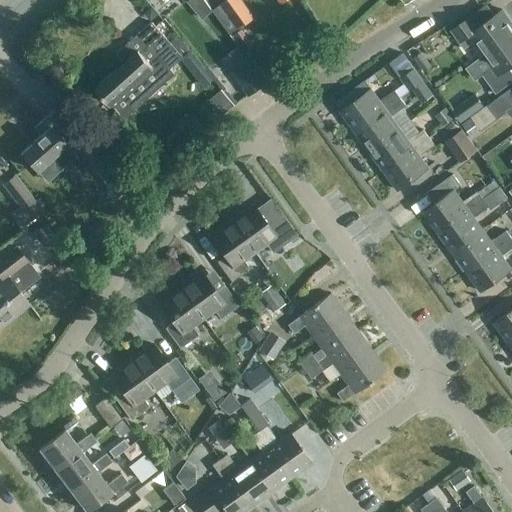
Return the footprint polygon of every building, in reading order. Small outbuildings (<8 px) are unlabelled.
[(226,0),(211,10),(228,34),(229,35),(254,18),(241,0),(226,0)] [(486,6),(471,16),(451,31),(464,49),(475,42),(484,55),(511,34),(511,23),(502,10),(493,16),(486,6)] [(152,22),(116,53),(124,62),(96,88),(121,116),(151,90),(141,78),(153,67),(150,64),(159,56),(170,68),(183,57),(152,22)] [(511,34),(484,55),(493,67),(482,75),(496,93),(511,81),(511,72),(509,68),(511,65),(511,34)] [(221,59),(248,97),(266,84),(238,46),(221,59)] [(403,53),(388,63),(394,71),(409,92),(412,90),(424,82),(408,60),(403,53)] [(430,67),(420,53),(412,58),(422,73),(430,67)] [(365,80),(334,103),(340,111),(354,131),(400,98),(395,90),(380,101),(371,88),(365,80)] [(433,95),(424,82),(412,90),(421,103),(433,95)] [(511,87),(487,105),(497,119),(506,112),(509,115),(511,115),(511,87)] [(426,104),(436,114),(447,103),(438,93),(426,104)] [(453,111),(461,122),(484,106),(476,94),(453,111)] [(406,105),(400,98),(354,131),(369,150),(400,128),(391,116),(406,105)] [(61,138),(70,130),(53,110),(33,128),(40,135),(20,153),(36,171),(66,144),(61,138)] [(449,138),(458,127),(451,121),(442,132),(449,138)] [(408,140),(400,128),(369,150),(383,170),(429,137),(423,129),(408,140)] [(462,128),(462,129),(445,141),(459,161),(477,149),(462,128)] [(429,137),(383,170),(397,190),(428,168),(419,155),(434,145),(429,137)] [(91,140),(90,140),(78,149),(115,198),(128,189),(91,140)] [(73,179),(82,190),(91,183),(82,171),(73,179)] [(434,205),(423,213),(437,232),(483,199),(477,192),(463,202),(454,190),(460,185),(453,174),(426,193),(434,205)] [(14,175),(3,183),(0,185),(18,207),(7,215),(19,229),(42,211),(14,175)] [(488,207),(483,199),(437,232),(451,252),(482,229),(474,218),(488,207)] [(265,244),(271,252),(297,234),(281,213),(266,224),(253,206),(232,221),(254,252),(265,244)] [(254,252),(232,221),(211,236),(225,255),(216,261),(231,282),(249,268),(243,260),(254,252)] [(31,235),(41,246),(44,244),(49,250),(58,243),(53,238),(54,236),(44,224),(31,235)] [(482,229),(451,252),(466,271),(511,238),(505,230),(491,241),(482,229)] [(511,239),(511,238),(466,271),(480,291),(511,268),(502,256),(511,248),(511,239)] [(0,326),(29,304),(19,292),(39,277),(16,247),(0,258),(0,326)] [(212,270),(204,276),(201,272),(180,287),(202,318),(214,310),(220,319),(238,306),(212,270)] [(258,294),(272,313),(283,305),(270,286),(258,294)] [(180,287),(163,300),(159,302),(173,322),(164,328),(179,348),(197,335),(191,326),(202,318),(180,287)] [(312,335),(344,313),(330,293),(298,316),(298,317),(287,325),(293,333),(304,325),(312,335)] [(511,310),(494,324),(508,343),(511,340),(511,310)] [(320,347),(310,354),(298,362),(304,370),(357,332),(344,313),(312,335),(320,347)] [(253,323),(243,330),(252,343),(262,336),(253,323)] [(357,332),(304,370),(310,378),(332,363),(340,374),(371,351),(357,332)] [(257,351),(271,360),(283,342),(268,333),(257,351)] [(154,390),(160,399),(189,377),(175,357),(166,363),(152,344),(131,359),(154,390)] [(371,351),(340,374),(347,385),(336,393),(342,401),(353,393),(354,394),(385,371),(371,351)] [(131,359),(110,374),(125,394),(116,400),(131,420),(149,407),(142,398),(154,390),(131,359)] [(272,377),(262,364),(252,371),(262,384),(272,377)] [(214,377),(203,385),(213,398),(223,391),(214,377)] [(216,406),(216,407),(219,410),(224,413),(227,416),(239,407),(235,403),(229,394),(228,393),(220,402),(216,406)] [(121,419),(104,397),(93,406),(109,428),(121,419)] [(259,397),(251,406),(265,418),(273,409),(259,397)] [(357,427),(369,419),(361,406),(348,414),(357,427)] [(206,428),(215,441),(225,433),(216,421),(206,428)] [(292,479),(312,465),(290,433),(278,442),(268,426),(260,432),(292,479)] [(64,429),(38,449),(54,469),(79,450),(81,452),(96,441),(94,439),(90,433),(75,444),(64,429)] [(263,452),(251,461),(272,492),(292,479),(260,432),(252,437),(263,452)] [(112,458),(128,446),(125,442),(117,444),(107,452),(112,458)] [(183,460),(173,449),(163,458),(173,469),(183,460)] [(79,450),(54,469),(69,489),(95,470),(97,472),(111,462),(105,453),(91,464),(81,452),(79,450)] [(228,454),(220,459),(252,506),(272,492),(251,461),(239,469),(228,454)] [(127,467),(139,483),(155,471),(142,455),(127,467)] [(210,488),(211,489),(196,499),(204,511),(219,511),(225,509),(226,511),(243,511),(252,506),(220,459),(212,464),(223,480),(210,488)] [(95,470),(69,489),(85,510),(110,492),(111,494),(127,482),(121,474),(106,485),(97,472),(95,470)] [(446,481),(454,492),(468,482),(460,471),(446,481)] [(181,475),(172,481),(180,494),(189,488),(181,475)] [(171,482),(160,490),(172,505),(183,497),(171,482)] [(491,511),(482,497),(481,498),(473,486),(465,492),(473,504),(462,511),(491,511)] [(435,498),(427,504),(433,511),(462,511),(461,511),(445,511),(444,510),(435,498)] [(176,508),(179,511),(191,511),(184,502),(176,508)]
